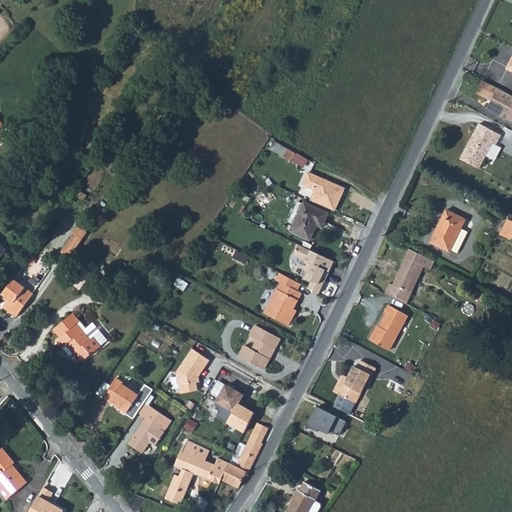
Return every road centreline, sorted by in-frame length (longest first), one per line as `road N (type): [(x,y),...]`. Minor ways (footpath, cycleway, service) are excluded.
road 1 (residential): [(486,0),(231,511)]
road 2 (tertiary): [(103,494),(0,367)]
